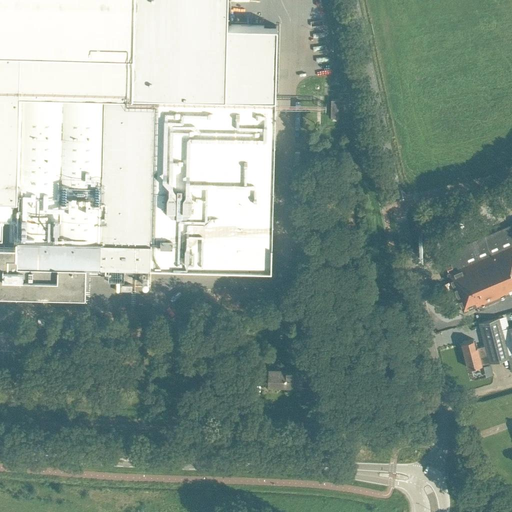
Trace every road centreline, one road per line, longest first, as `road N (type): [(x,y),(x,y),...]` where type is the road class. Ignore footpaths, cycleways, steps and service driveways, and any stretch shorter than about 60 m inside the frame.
road 1 (unknown): [(279,0),(294,56),(290,281),(0,308)]
road 2 (tertiary): [(350,470),(0,451)]
road 3 (tertiary): [(441,445),(444,412),(396,201)]
road 4 (tertiary): [(396,201),(353,0)]
road 5 (residential): [(441,445),(245,436)]
road 6 (unclassified): [(396,201),(511,169)]
